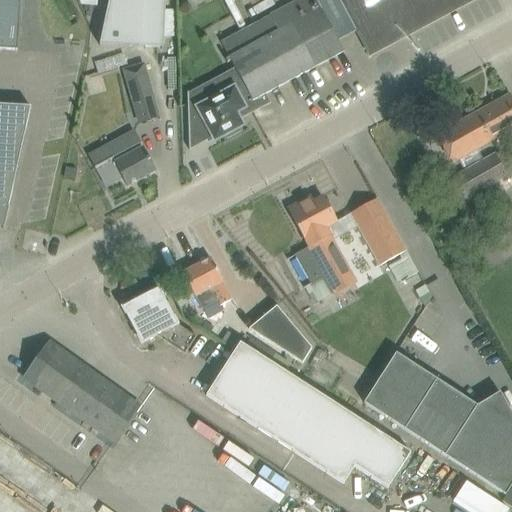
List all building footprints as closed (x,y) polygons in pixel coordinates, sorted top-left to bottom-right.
[(0,0),(0,50),(16,51),(18,0),(0,0)] [(163,48),(164,0),(108,0),(99,46),(163,48)] [(265,95),(344,53),(315,0),(299,0),(270,16),(273,22),(224,48),(229,57),(224,60),(226,62),(224,63),(237,88),(212,101),(204,86),(187,95),(189,149),(212,137),(214,140),(225,135),(227,139),(241,132),(238,128),(241,126),(238,120),(270,103),(265,95)] [(336,0),(356,34),(361,31),(375,47),(396,28),(403,36),(404,35),(402,33),(417,19),(437,14),(452,0),(336,0)] [(152,97),(143,65),(124,71),(133,102),(152,97)] [(437,135),(446,153),(452,164),(458,161),(464,173),(452,180),(465,201),(502,179),(503,182),(511,176),(511,170),(500,152),(483,162),(476,151),(511,130),(511,100),(509,95),(437,135)] [(30,107),(0,105),(0,227),(2,227),(2,229),(3,230),(30,107)] [(95,168),(94,168),(94,169),(97,168),(106,185),(121,177),(127,187),(155,172),(142,148),(141,148),(139,144),(140,144),(136,137),(120,145),(122,148),(105,157),(101,150),(88,156),(95,168)] [(303,201),(288,210),(309,248),(308,248),(294,256),(309,284),(304,287),(315,305),(334,295),(355,283),(329,237),(330,236),(326,229),(336,223),(322,198),(312,203),(306,206),(303,201)] [(349,215),(378,267),(406,252),(377,199),(349,215)] [(490,227),(477,204),(468,210),(481,232),(490,227)] [(210,259),(182,274),(191,292),(201,310),(202,310),(207,319),(221,311),(219,307),(232,300),(229,296),(230,295),(220,277),(210,259)] [(177,325),(158,289),(129,304),(121,308),(126,316),(141,344),(161,333),(164,339),(162,341),(184,355),(196,337),(177,325)] [(248,330),(302,364),(311,350),(276,307),(248,330)] [(200,330),(208,335),(212,328),(205,323),(200,330)] [(227,332),(219,343),(233,352),(238,344),(240,341),(227,332)] [(25,379),(113,441),(137,406),(49,344),(25,379)] [(203,397),(340,487),(351,470),(384,492),(408,456),(238,344),(233,352),(203,397)] [(395,354),(364,403),(504,494),(511,481),(511,414),(499,393),(477,407),(395,354)] [(511,486),(501,503),(511,509),(511,486)]
